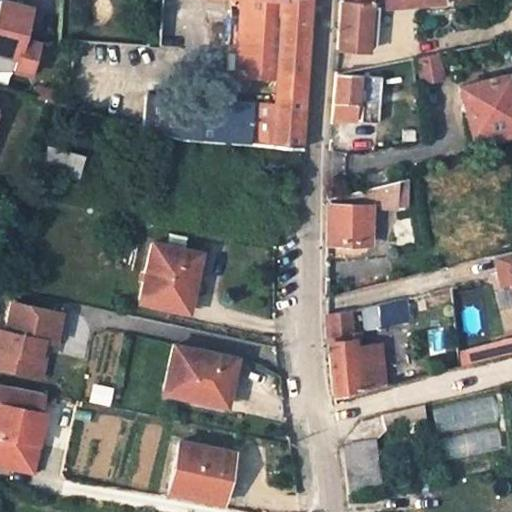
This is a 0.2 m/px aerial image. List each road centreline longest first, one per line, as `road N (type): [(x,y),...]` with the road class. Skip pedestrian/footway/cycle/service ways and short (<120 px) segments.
road 1 (unclassified): [(312,424),(301,355),(323,0)]
road 2 (residential): [(511,374),(312,424)]
